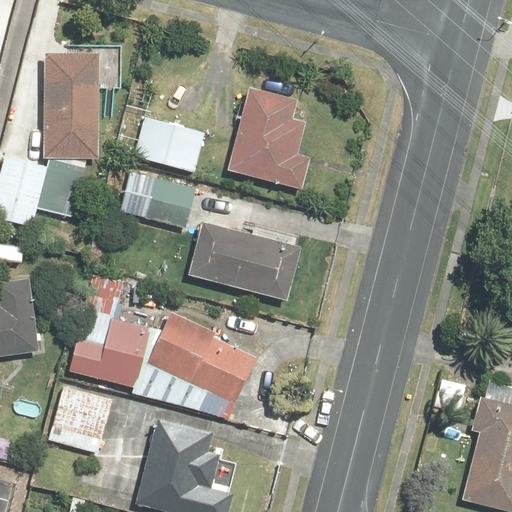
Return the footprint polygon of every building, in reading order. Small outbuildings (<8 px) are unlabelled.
[(99,55),(44,54),(44,159),(98,159),(99,55)] [(249,88),(227,172),(301,190),(309,158),(298,155),(306,123),(294,119),(298,101),(249,88)] [(204,133),(138,116),(127,159),(193,176),(204,133)] [(195,190),(127,171),(116,212),(184,231),(195,190)] [(202,223),(188,276),(286,302),(300,249),(202,223)] [(122,281),(90,274),(68,370),(134,385),(148,326),(113,318),(122,281)] [(0,357),(38,353),(28,279),(0,282),(0,357)] [(171,313),(147,365),(234,404),(256,357),(214,337),(216,333),(171,313)] [(465,385),(441,380),(435,409),(458,414),(465,385)] [(112,395),(61,384),(49,442),(100,453),(112,395)] [(478,433),(461,501),(507,511),(511,511),(511,405),(479,398),(471,431),(478,433)] [(213,434),(157,420),(135,505),(162,511),(228,511),(233,496),(212,490),(221,455),(209,452),(213,434)]
